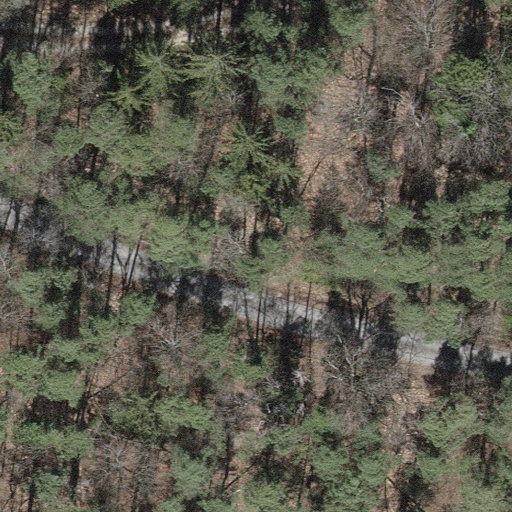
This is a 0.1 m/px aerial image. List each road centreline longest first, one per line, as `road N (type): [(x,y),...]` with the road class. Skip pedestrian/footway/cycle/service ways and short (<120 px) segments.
road 1 (unclassified): [(0,204),(294,325),(511,366)]
road 2 (track): [(336,0),(155,58),(0,24)]
